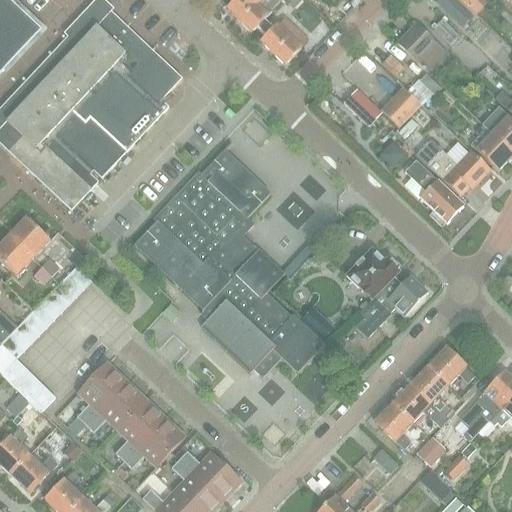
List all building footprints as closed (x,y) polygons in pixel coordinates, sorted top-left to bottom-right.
[(0,0),(0,41),(16,57),(41,31),(7,0),(0,0)] [(237,0),(227,11),(251,33),(256,28),(263,21),(266,18),(271,12),(262,3),(264,0),(237,0)] [(285,0),(283,2),(292,11),(302,0),(285,0)] [(440,0),(437,3),(463,28),(471,20),(450,0),(440,0)] [(181,81),(99,3),(0,110),(0,147),(71,214),(98,185),(97,184),(96,186),(81,171),(85,166),(101,182),(168,110),(161,103),(181,81)] [(263,21),(256,28),(266,38),(261,44),(284,67),(300,51),(276,28),(275,29),(264,19),(263,21)] [(396,46),(417,65),(436,45),(415,26),(396,46)] [(0,74),(16,57),(0,41),(0,74)] [(381,65),(396,79),(404,70),(389,56),(381,65)] [(426,75),(418,83),(418,84),(420,85),(434,99),(434,98),(442,90),(426,75)] [(381,114),(398,130),(420,107),(403,91),(381,114)] [(380,115),(356,92),(343,105),(367,128),(380,115)] [(511,101),(503,94),(495,101),(509,114),(511,116),(511,101)] [(499,111),(483,128),(491,136),(511,155),(511,123),(507,119),(499,111)] [(410,122),(398,135),(404,141),(417,128),(410,122)] [(511,157),(511,155),(491,136),(483,128),(476,134),(480,138),(471,147),(497,173),(511,157)] [(417,157),(427,168),(460,199),(469,190),(471,192),(490,173),(471,154),(457,168),(442,153),(431,142),(417,157)] [(177,290),(178,292),(181,289),(202,310),(200,312),(201,313),(203,311),(211,318),(200,329),(201,330),(203,328),(226,349),(223,351),(225,353),(227,350),(249,372),(247,374),(249,376),(253,371),(262,380),(284,357),(299,372),(296,374),(297,376),(325,347),(323,345),(321,348),(264,294),(270,288),(281,275),(235,231),(271,194),(269,192),(267,194),(247,175),(248,173),(247,172),(245,173),(223,153),(231,145),(230,143),(199,175),(197,172),(152,220),(155,223),(132,247),(133,249),(135,247),(156,266),(155,268),(156,270),(158,268),(179,288),(177,290)] [(425,195),(420,200),(446,226),(463,207),(417,163),(405,175),(425,195)] [(26,220),(9,238),(33,261),(50,244),(26,220)] [(33,261),(9,238),(0,247),(0,264),(16,279),(33,261)] [(361,289),(372,300),(395,278),(398,274),(395,271),(398,269),(390,261),(387,263),(385,261),(383,263),(371,252),(345,278),(358,292),(361,289)] [(49,261),(41,269),(51,279),(59,271),(49,261)] [(51,279),(41,269),(33,278),(44,287),(51,279)] [(91,284),(76,270),(69,277),(84,292),(91,284)] [(84,292),(69,277),(61,285),(76,299),(84,292)] [(395,278),(372,300),(375,302),(359,316),(364,320),(355,329),(367,341),(393,316),(391,315),(395,311),(400,316),(397,319),(400,322),(427,296),(409,278),(402,285),(395,278)] [(76,299),(61,285),(54,293),(68,307),(76,299)] [(68,307),(54,293),(46,301),(61,315),(68,307)] [(0,295),(0,329),(9,338),(16,332),(17,331),(0,313),(0,295),(0,296),(0,295)] [(61,315),(46,301),(39,308),(53,323),(61,315)] [(171,307),(163,315),(170,322),(178,313),(171,307)] [(53,323),(39,308),(32,315),(31,316),(46,330),(53,323)] [(46,330),(31,316),(24,324),(38,338),(46,330)] [(325,320),(314,332),(323,340),(334,329),(325,320)] [(38,338),(24,324),(23,325),(17,331),(16,332),(31,346),(38,338)] [(9,338),(0,329),(0,346),(1,347),(9,338)] [(31,346),(16,332),(9,338),(9,339),(23,354),(31,346)] [(23,354),(9,339),(1,347),(16,361),(23,354)] [(0,376),(2,378),(17,363),(15,362),(16,361),(1,347),(0,348),(0,376)] [(445,351),(428,369),(448,389),(459,377),(467,385),(474,378),(445,351)] [(9,385),(24,370),(17,363),(2,378),(9,385)] [(77,420),(85,428),(126,383),(113,372),(113,373),(107,367),(107,366),(77,396),(89,407),(77,420)] [(428,369),(410,388),(447,423),(454,416),(437,400),(448,389),(428,369)] [(17,393),(32,377),(24,370),(9,385),(17,393)] [(479,403),(460,422),(470,432),(464,438),(470,444),(492,421),(511,400),(511,382),(503,374),(477,401),(479,403)] [(25,400),(39,385),(32,377),(17,393),(25,400)] [(105,423),(116,433),(144,403),(139,398),(140,397),(126,383),(85,428),(93,436),(105,423)] [(32,407),(47,392),(39,385),(25,400),(32,407)] [(410,388),(392,406),(413,425),(423,415),(440,431),(447,423),(410,388)] [(32,407),(40,415),(55,400),(47,392),(32,407)] [(6,409),(16,419),(29,406),(19,396),(6,409)] [(511,400),(492,421),(500,429),(509,420),(511,423),(511,400)] [(115,456),(123,464),(163,420),(152,408),(151,409),(145,404),(146,403),(145,402),(144,403),(116,433),(127,444),(115,456)] [(392,406),(374,425),(403,453),(410,445),(402,437),(413,425),(392,406)] [(163,420),(123,464),(131,472),(144,459),(155,470),(170,455),(184,439),(183,439),(177,434),(178,433),(163,420)] [(0,450),(0,468),(10,478),(30,458),(18,447),(26,437),(19,431),(11,440),(11,439),(0,450)] [(433,439),(417,456),(429,467),(445,451),(433,439)] [(72,443),(64,452),(74,461),(82,452),(72,443)] [(470,444),(461,454),(467,459),(476,450),(470,444)] [(373,460),(390,476),(399,467),(382,451),(373,460)] [(186,454),(179,462),(223,504),(235,492),(234,491),(239,485),(240,486),(241,485),(210,455),(199,467),(186,454)] [(30,458),(10,478),(29,496),(49,476),(48,475),(56,466),(49,460),(41,468),(30,458)] [(443,473),(453,482),(468,468),(459,458),(443,473)] [(183,484),(174,493),(192,511),(215,511),(223,504),(179,462),(171,471),(183,484)] [(119,467),(114,473),(121,480),(127,474),(119,467)] [(44,503),(53,511),(73,511),(83,502),(71,490),(79,481),(72,474),(44,503)] [(321,511),(346,511),(341,506),(361,485),(354,478),(321,511)] [(192,511),(174,493),(163,505),(150,493),(141,502),(152,511),(192,511)] [(450,493),(440,503),(444,507),(454,498),(450,493)] [(360,507),(365,511),(369,511),(380,502),(373,495),(360,507)] [(444,511),(458,511),(464,507),(456,500),(444,511)] [(83,502),(73,511),(106,511),(109,510),(102,502),(94,511),(83,502)]
